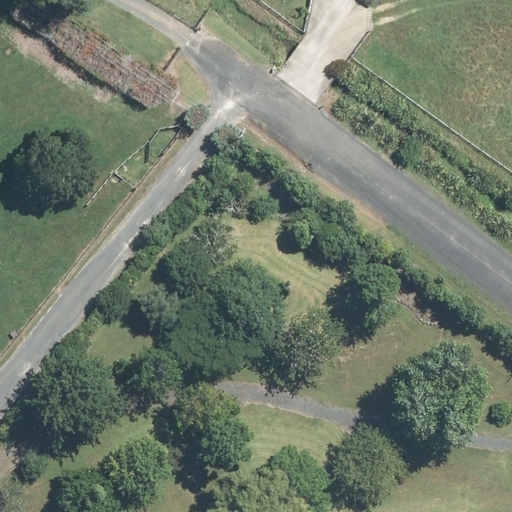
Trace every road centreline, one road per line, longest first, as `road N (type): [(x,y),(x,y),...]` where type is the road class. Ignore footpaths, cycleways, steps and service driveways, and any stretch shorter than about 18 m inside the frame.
road 1 (unclassified): [(93,0),(511,321)]
road 2 (unknown): [(264,130),(343,0)]
